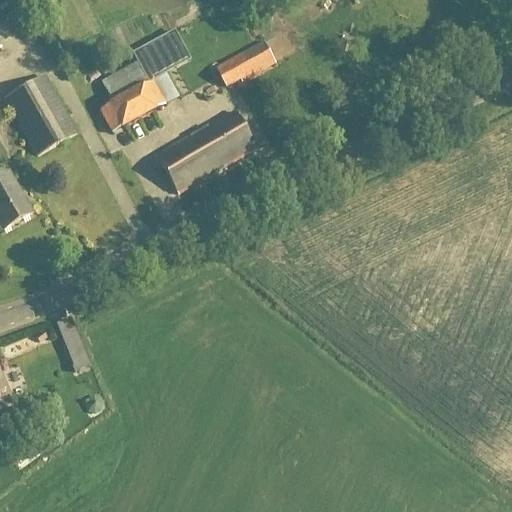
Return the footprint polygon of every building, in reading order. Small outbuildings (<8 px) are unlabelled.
[(275,68),(262,46),(213,73),(224,92),(239,84),(241,86),(275,68)] [(112,137),(176,103),(165,82),(155,87),(153,84),(151,85),(141,71),(106,91),(113,104),(98,115),(112,137)] [(44,82),(4,104),(36,160),(76,138),(44,82)] [(177,199),(254,153),(232,116),(201,134),(200,133),(153,161),(177,199)] [(0,232),(1,235),(30,218),(7,177),(0,180),(0,232)] [(0,434),(14,427),(8,414),(0,417),(0,434)]
